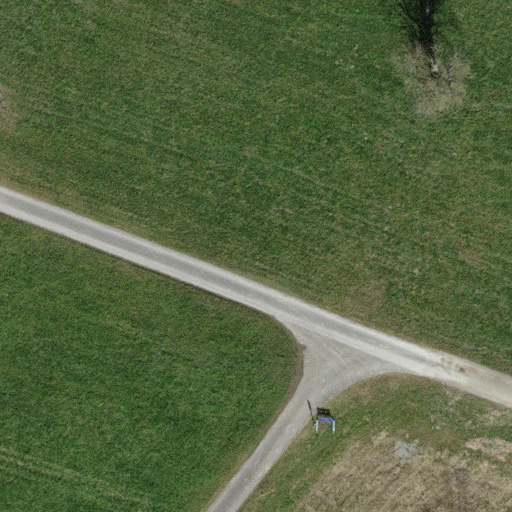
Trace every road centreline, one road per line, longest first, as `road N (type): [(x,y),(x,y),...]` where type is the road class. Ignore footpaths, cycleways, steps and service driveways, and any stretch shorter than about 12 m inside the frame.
road 1 (track): [(0,201),(511,403)]
road 2 (track): [(355,342),(224,511)]
